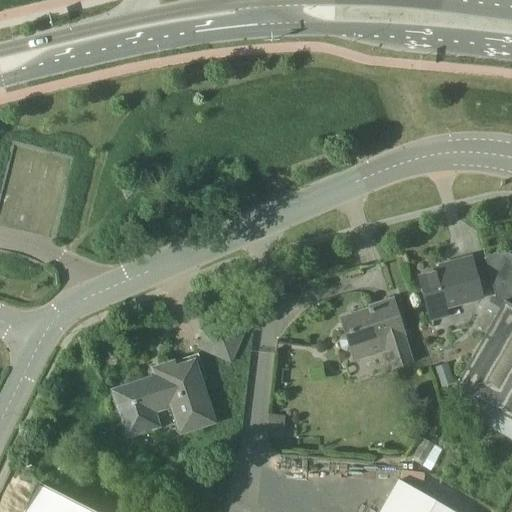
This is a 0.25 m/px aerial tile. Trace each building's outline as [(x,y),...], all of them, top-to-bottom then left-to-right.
[(503,253),(485,258),(495,297),(504,302),(454,388),(460,392),(457,409),(511,440),(511,257),(504,253),(503,253)] [(420,278),(429,313),(481,299),(471,258),(451,263),(453,269),(420,278)] [(496,315),(502,303),(492,297),(486,309),(496,315)] [(341,320),(346,337),(350,336),(355,351),(384,341),(393,370),(412,363),(403,335),(405,335),(394,300),(369,308),(370,309),(371,309),(371,310),(341,320)] [(163,374),(112,391),(124,430),(150,422),(148,416),(182,404),(185,414),(174,418),(180,435),(215,424),(195,362),(200,361),(199,359),(176,367),(175,362),(161,366),(163,374)] [(449,363),(435,368),(442,388),(455,384),(449,363)] [(283,439),(286,417),(269,415),(267,438),(283,439)] [(381,511),(452,511),(399,481),(381,511)] [(93,511),(40,485),(25,511),(93,511)]
